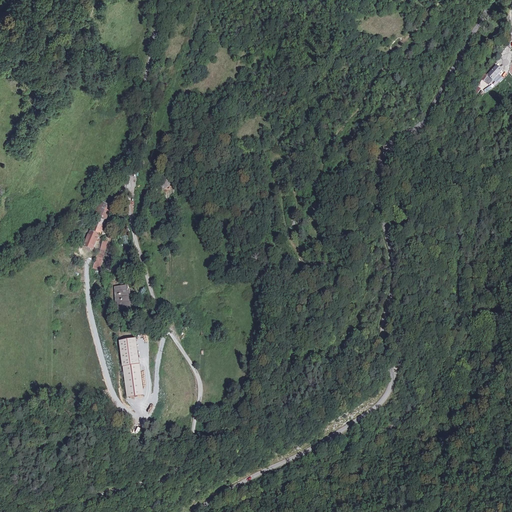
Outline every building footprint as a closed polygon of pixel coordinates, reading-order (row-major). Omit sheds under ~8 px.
[(502,75),(495,68),(487,77),(494,83),(502,75)] [(161,186),(166,195),(173,192),(171,189),(175,187),(172,181),(161,186)] [(114,206),(107,203),(95,233),(94,234),(103,237),(114,212),(112,211),(114,206)] [(94,234),(95,233),(94,232),(87,247),(96,251),(103,237),(94,234)] [(104,240),(99,256),(101,257),(99,261),(102,261),(108,242),(104,240)] [(118,299),(120,299),(121,312),(133,311),(132,287),(131,287),(126,288),(118,289),(118,299)] [(139,339),(122,340),(127,401),(145,399),(139,339)]
